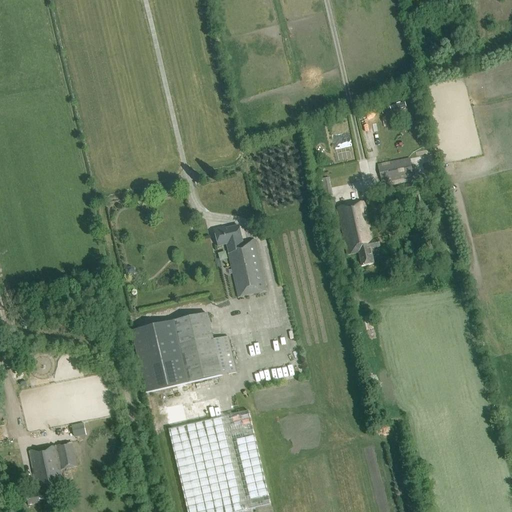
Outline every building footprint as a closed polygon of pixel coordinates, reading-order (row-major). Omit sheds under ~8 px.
[(414,177),(410,159),(378,165),(381,183),(414,177)] [(318,181),(321,199),(333,197),(330,179),(318,181)] [(415,184),(383,190),(385,201),(417,194),(415,184)] [(371,249),(380,247),(379,239),(373,240),(366,202),(337,208),(347,256),(358,254),(361,267),(374,264),(371,249)] [(238,298),(267,292),(255,240),(243,243),(239,227),(225,230),(224,228),(215,230),(219,247),(227,245),(229,254),(228,255),(238,298)] [(411,237),(416,261),(428,259),(423,235),(411,237)] [(214,341),(208,315),(131,332),(146,394),(237,373),(228,337),(214,341)] [(364,321),(367,330),(373,329),(371,319),(364,321)] [(248,412),(169,430),(188,511),(243,511),(270,506),(248,412)] [(60,471),(76,468),(71,444),(30,452),(39,494),(26,496),(28,506),(43,503),(44,507),(53,505),(51,494),(64,491),(60,471)]
